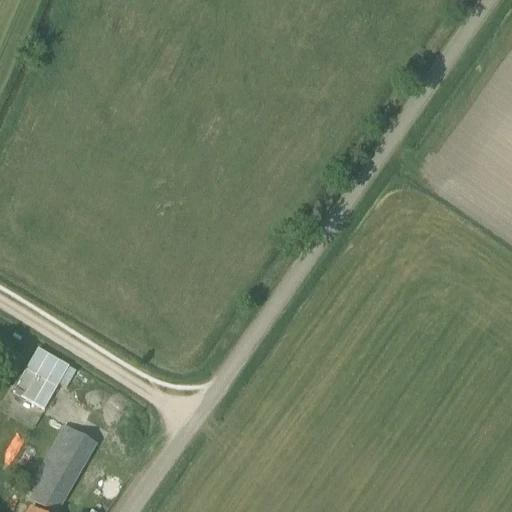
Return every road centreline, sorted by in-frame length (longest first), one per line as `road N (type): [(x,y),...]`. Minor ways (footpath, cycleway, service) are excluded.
road 1 (unclassified): [(138,511),(501,0)]
road 2 (track): [(0,296),(200,415)]
